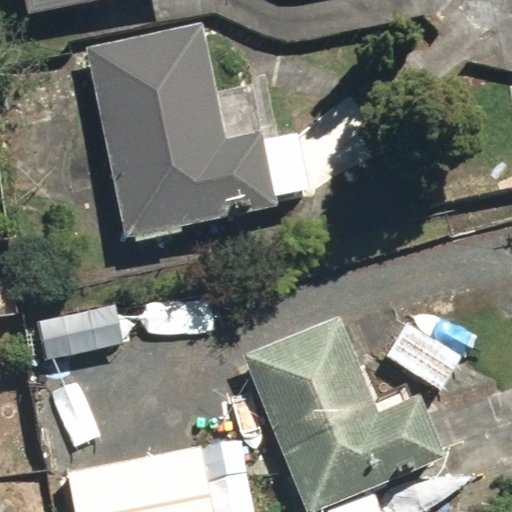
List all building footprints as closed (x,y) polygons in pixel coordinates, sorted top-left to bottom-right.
[(40,0),(42,13),(121,0),(40,0)] [(207,20),(93,43),(133,242),(294,210),(277,125),(230,134),(207,20)] [(134,312),(142,352),(231,334),(223,293),(134,312)] [(131,297),(38,316),(50,371),(117,357),(142,352),(134,312),(131,297)] [(343,311),(238,353),(302,511),(329,511),(454,462),(426,394),(384,411),(343,311)] [(413,320),(387,352),(437,392),(481,337),(449,311),(431,334),(413,320)] [(149,393),(117,357),(69,401),(101,436),(149,393)] [(264,511),(248,440),(69,481),(76,511),(264,511)] [(21,511),(23,499),(0,496),(0,511),(21,511)]
